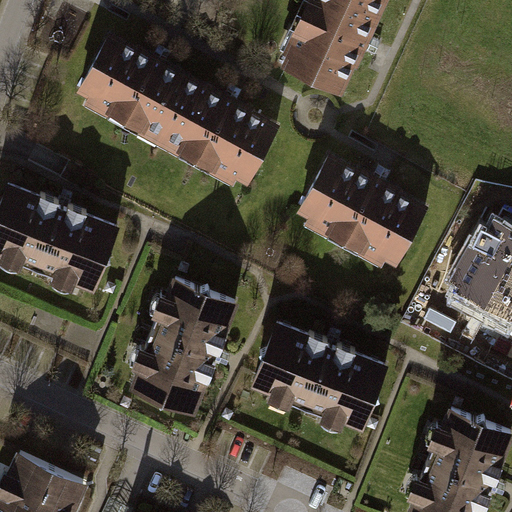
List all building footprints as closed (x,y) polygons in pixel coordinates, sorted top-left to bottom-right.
[(376,0),(314,0),(285,64),(341,90),(382,2),(376,0)] [(107,31),(76,91),(162,136),(193,77),(107,31)] [(193,77),(162,136),(248,182),(279,122),(193,77)] [(332,152),(301,210),(396,262),(428,204),(332,152)] [(0,196),(0,246),(94,284),(118,223),(7,179),(0,196)] [(454,280),(511,307),(511,240),(480,225),(454,280)] [(132,383),(194,406),(236,295),(173,272),(132,383)] [(279,314),(254,376),(362,418),(386,357),(279,314)] [(511,424),(453,402),(409,511),(478,511),(511,426),(511,424)] [(6,437),(0,449),(0,511),(67,511),(86,472),(6,437)]
